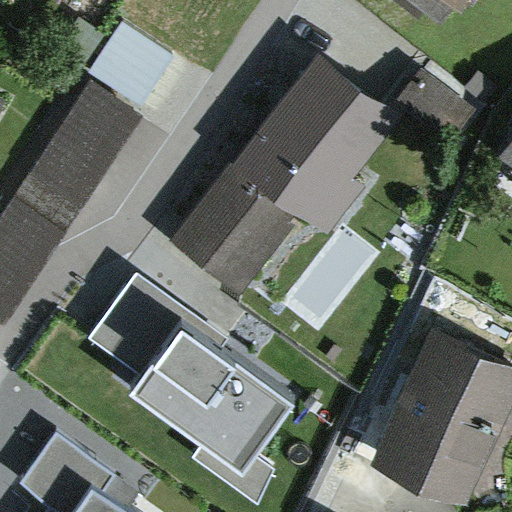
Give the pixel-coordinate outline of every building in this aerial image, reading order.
[(420,0),(441,16),(453,0),(420,0)] [(175,48),(122,13),(89,63),(142,98),(175,48)] [(320,40),(234,152),(299,201),(327,223),(364,175),(355,168),(404,103),(320,40)] [(474,104),(423,66),(403,92),(454,130),(474,104)] [(142,103),(90,68),(0,206),(0,307),(6,311),(142,103)] [(0,109),(9,95),(0,89),(0,109)] [(511,123),(494,148),(511,160),(511,123)] [(290,213),(299,201),(234,152),(177,228),(246,280),(295,217),(290,213)] [(190,450),(257,497),(273,462),(253,448),(297,386),(201,319),(206,313),(137,265),(92,330),(140,364),(130,377),(204,429),(190,450)] [(511,397),(511,354),(433,319),(374,450),(469,495),(511,397)] [(153,511),(111,481),(121,467),(60,423),(25,471),(67,502),(59,511),(153,511)]
